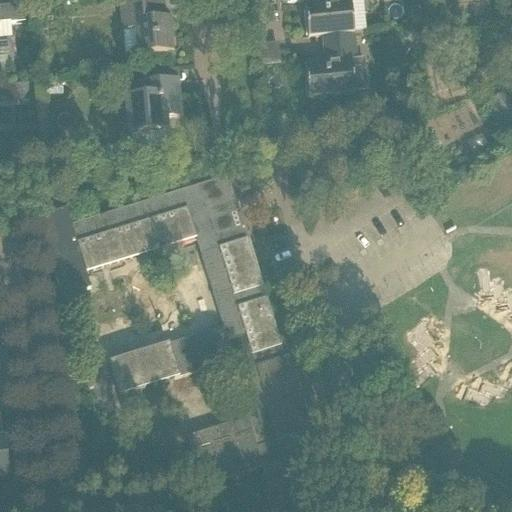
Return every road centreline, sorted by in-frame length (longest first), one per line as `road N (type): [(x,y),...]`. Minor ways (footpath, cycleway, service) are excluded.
road 1 (residential): [(384,511),(301,252)]
road 2 (residential): [(270,153),(316,138),(325,173),(323,238),(301,252)]
